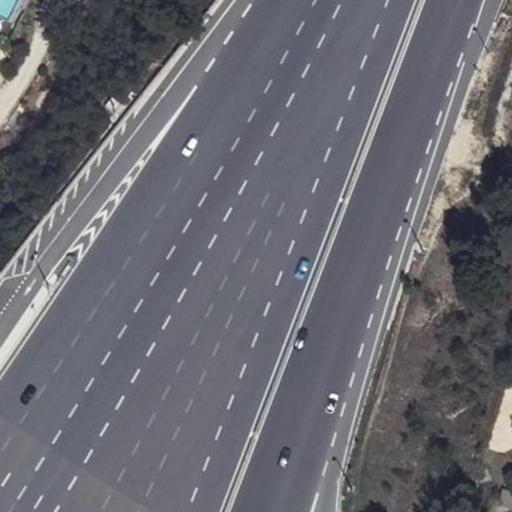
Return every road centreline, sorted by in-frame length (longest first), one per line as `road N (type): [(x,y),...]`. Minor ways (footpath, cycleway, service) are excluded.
road 1 (motorway): [(339,0),(79,511)]
road 2 (motorway): [(274,511),(458,0)]
